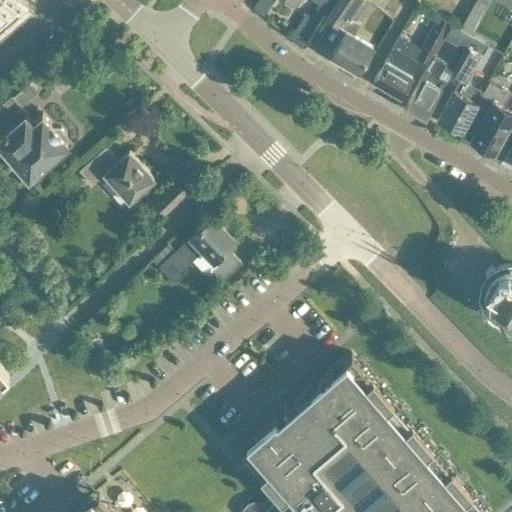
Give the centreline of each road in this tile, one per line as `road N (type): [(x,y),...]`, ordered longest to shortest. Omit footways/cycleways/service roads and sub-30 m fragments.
road 1 (residential): [(350,233),(150,408),(0,460)]
road 2 (residential): [(511,191),(378,114),(216,0)]
road 3 (unclassified): [(350,233),(161,41)]
road 4 (unclassified): [(511,391),(350,233)]
